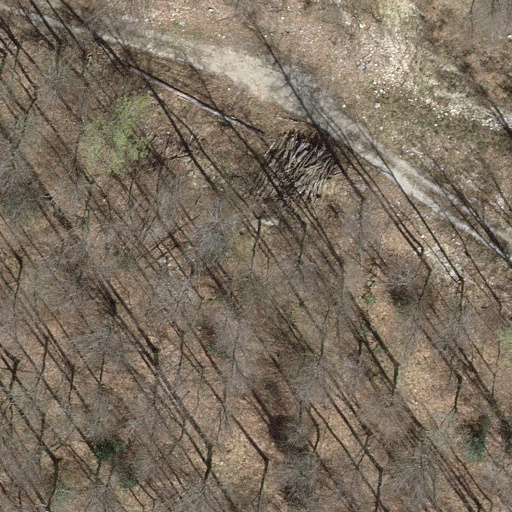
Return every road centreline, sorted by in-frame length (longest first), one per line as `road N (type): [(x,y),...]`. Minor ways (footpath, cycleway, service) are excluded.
road 1 (track): [(0,1),(202,69),(352,148),(511,256)]
road 2 (track): [(511,151),(352,148)]
